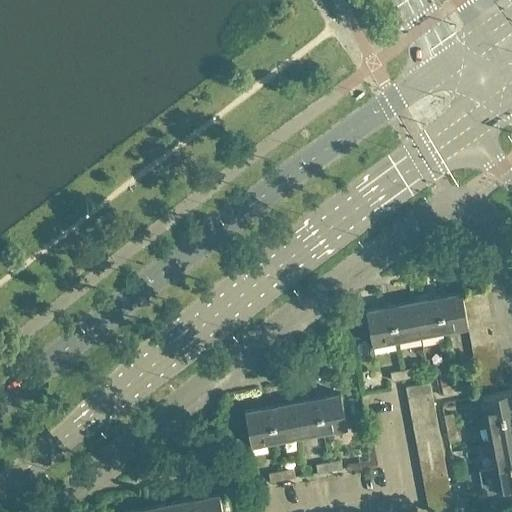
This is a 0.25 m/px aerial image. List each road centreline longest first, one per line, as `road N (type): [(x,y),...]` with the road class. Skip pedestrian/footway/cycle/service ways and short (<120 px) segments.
road 1 (primary): [(0,494),(304,247),(481,119)]
road 2 (primary): [(450,59),(0,404)]
road 3 (residential): [(45,511),(434,208),(456,199),(476,204)]
road 4 (residential): [(379,394),(398,502),(352,511)]
